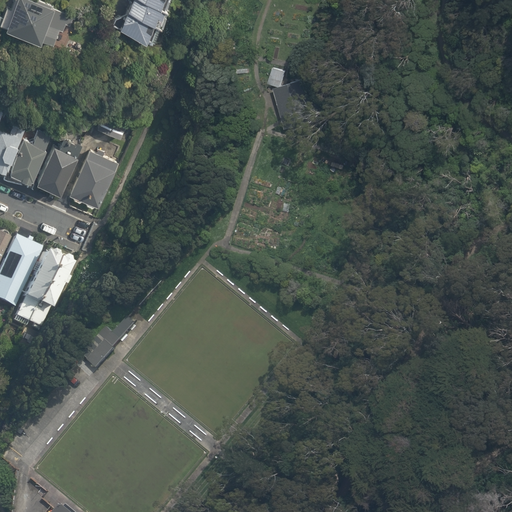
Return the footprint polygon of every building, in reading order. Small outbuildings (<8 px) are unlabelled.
[(67,10),(43,0),(12,0),(2,23),(40,39),(42,34),(54,39),(67,10)] [(161,4),(152,0),(130,0),(128,8),(151,18),(155,19),(161,4)] [(151,18),(128,8),(119,26),(143,36),(151,18)] [(279,86),(281,85),(286,71),(274,67),(269,82),(279,86)] [(321,118),(308,77),(281,85),(279,86),(275,87),(286,128),(321,118)] [(125,118),(103,109),(95,128),(117,137),(125,118)] [(9,128),(0,124),(0,164),(5,166),(24,121),(14,116),(9,128)] [(31,139),(21,135),(7,168),(30,178),(48,133),(35,128),(31,139)] [(57,145),(51,142),(35,179),(60,190),(82,141),(63,133),(57,145)] [(117,161),(87,147),(66,195),(95,208),(117,161)] [(1,231),(0,230),(0,257),(9,238),(6,233),(1,231)] [(38,244),(12,233),(0,259),(0,298),(12,304),(38,244)] [(66,256),(43,246),(11,317),(37,328),(47,306),(67,260),(64,259),(66,256)] [(114,347),(136,323),(129,317),(114,333),(107,327),(87,349),(93,353),(88,359),(98,368),(116,348),(114,347)] [(74,511),(63,502),(55,511),(74,511)]
